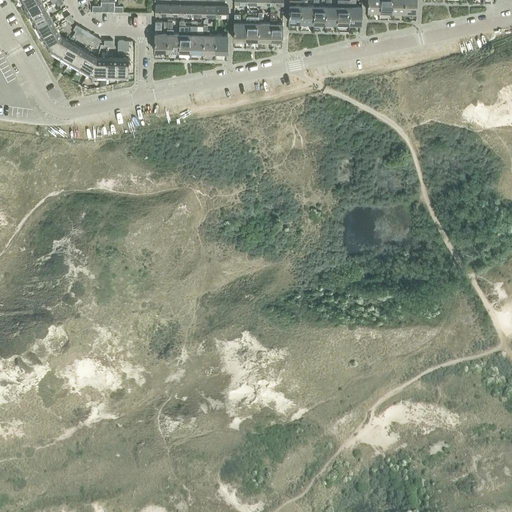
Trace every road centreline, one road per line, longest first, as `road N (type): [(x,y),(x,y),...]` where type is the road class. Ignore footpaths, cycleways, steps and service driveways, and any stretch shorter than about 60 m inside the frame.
road 1 (residential): [(143,97),(511,18)]
road 2 (residential): [(143,97),(57,113),(0,20)]
road 3 (residential): [(143,97),(144,31),(102,31),(70,0)]
